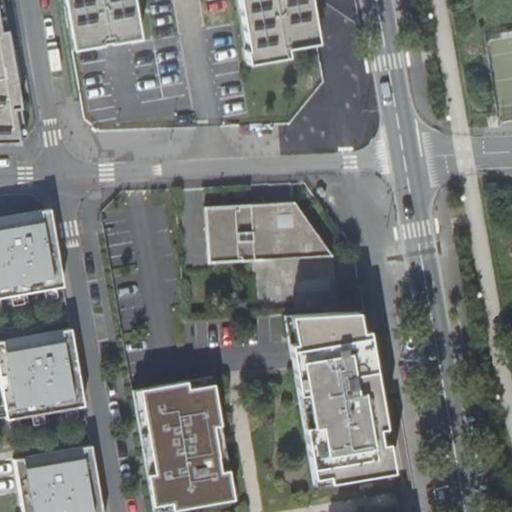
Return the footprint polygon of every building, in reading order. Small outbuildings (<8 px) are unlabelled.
[(0,0),(0,141),(22,140),(21,134),(28,133),(18,80),(12,42),(4,0),(0,0)] [(65,0),(73,48),(142,39),(134,0),(65,0)] [(239,0),(248,49),(246,50),(248,63),(288,55),(287,46),(317,40),(310,0),(239,0)] [(16,41),(12,42),(18,80),(22,79),(16,41)] [(291,197),(202,199),(207,256),(330,250),(291,197)] [(48,208),(0,216),(0,296),(13,294),(24,292),(42,289),(54,287),(61,285),(48,208)] [(54,287),(42,289),(44,299),(55,297),(54,287)] [(24,292),(13,294),(15,304),(26,302),(24,292)] [(392,468),(364,307),(281,313),(314,483),(392,468)] [(69,328),(0,339),(0,399),(1,404),(3,415),(3,419),(6,418),(18,416),(33,414),(44,412),(63,409),(74,407),(83,405),(69,328)] [(131,391),(152,511),(159,511),(232,498),(210,375),(131,391)] [(74,407),(63,409),(64,418),(76,416),(74,407)] [(44,412),(33,414),(35,423),(46,421),(44,412)] [(18,416),(6,418),(8,428),(19,426),(18,416)] [(101,511),(89,445),(10,458),(19,511),(101,511)]
